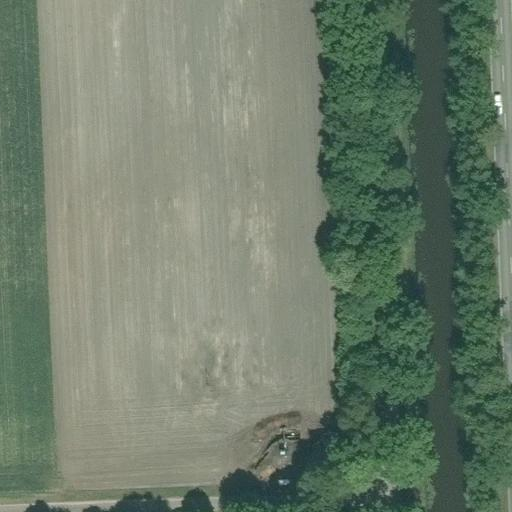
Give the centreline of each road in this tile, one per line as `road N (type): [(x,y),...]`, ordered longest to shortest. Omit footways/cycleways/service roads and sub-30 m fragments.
road 1 (unclassified): [(370,0),(392,498)]
road 2 (unclassified): [(93,511),(392,498)]
road 3 (tertiary): [(511,261),(501,0)]
